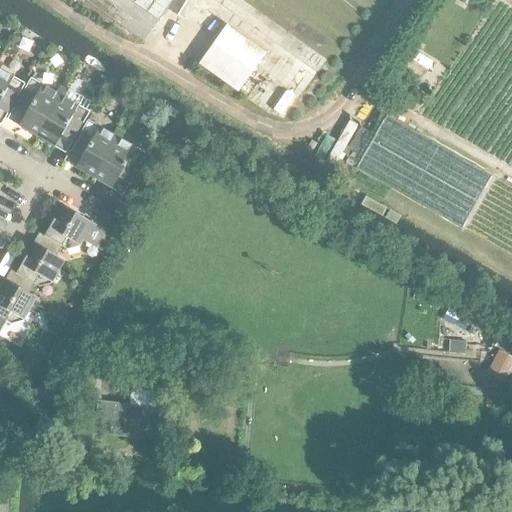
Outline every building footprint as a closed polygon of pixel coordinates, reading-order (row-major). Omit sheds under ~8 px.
[(83,0),(143,41),(171,0),(83,0)] [(237,91),(246,79),(265,52),(226,24),(198,63),(237,91)] [(0,65),(2,63),(0,61),(0,117),(3,119),(23,84),(0,70),(0,65)] [(18,125),(35,135),(62,88),(58,86),(55,92),(30,78),(10,114),(21,120),(18,125)] [(66,91),(62,88),(35,135),(54,146),(57,141),(67,147),(88,112),(85,110),(89,102),(67,89),(66,91)] [(75,167),(92,177),(119,130),(115,128),(111,134),(87,120),(67,155),(77,162),(75,167)] [(123,133),(119,130),(92,177),(111,188),(114,182),(124,189),(145,153),(120,139),(123,133)] [(38,232),(32,243),(55,257),(57,256),(62,247),(67,250),(78,247),(82,241),(95,249),(95,248),(101,251),(109,237),(103,234),(105,230),(61,205),(60,206),(63,208),(56,219),(53,217),(44,234),(38,232)] [(27,293),(28,293),(34,283),(38,287),(50,285),(64,261),(57,256),(55,257),(32,243),(15,272),(10,269),(4,280),(27,293)] [(0,286),(0,318),(10,324),(22,321),(36,298),(28,293),(27,293),(4,280),(0,286)] [(81,379),(82,375),(85,356),(66,352),(62,375),(81,379)] [(0,428),(15,437),(30,410),(0,392),(0,428)] [(94,421),(93,433),(155,441),(159,408),(101,401),(101,396),(86,394),(82,420),(94,421)]
